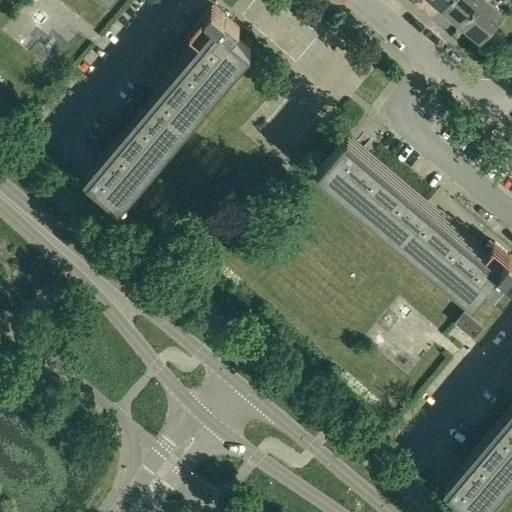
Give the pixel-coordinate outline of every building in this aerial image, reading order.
[(449,0),(430,0),(442,9),(449,0)] [(482,0),(449,0),(442,9),(461,25),(482,0)] [(504,14),(487,0),(482,0),(461,25),(480,42),(504,14)] [(87,177),(120,205),(251,49),(233,35),(240,26),(226,15),(213,4),(205,13),(214,20),(206,29),(210,32),(89,176),(88,176),(87,177)] [(495,41),(495,35),(490,31),(484,38),(491,45),(495,41)] [(345,136),(317,169),(472,300),(488,282),(496,289),(511,269),(511,256),(509,254),(509,255),(495,242),(484,255),(474,246),(425,204),(368,156),(361,150),(354,144),(345,136)] [(463,310),(454,321),(473,337),(482,326),(463,310)] [(447,485),(446,486),(477,511),(480,511),(511,474),(511,408),(467,463),(466,463),(461,470),(454,477),(448,485),(447,485)]
